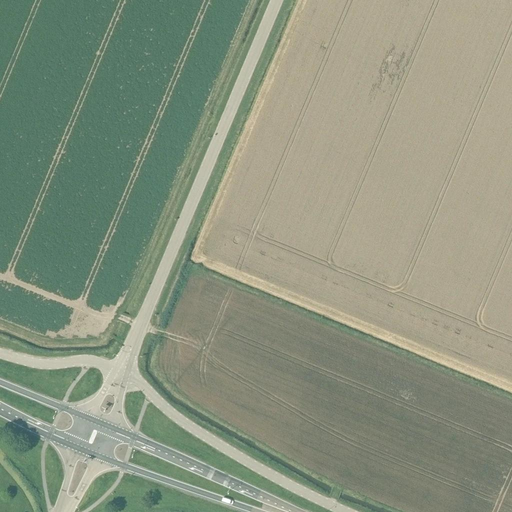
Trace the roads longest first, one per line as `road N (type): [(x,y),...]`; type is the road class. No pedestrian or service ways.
road 1 (unclassified): [(120,371),(276,0)]
road 2 (track): [(511,386),(193,256)]
road 3 (track): [(193,256),(301,0)]
road 4 (unclassified): [(343,511),(198,433),(120,371)]
road 5 (primary): [(298,511),(99,423)]
road 6 (primary): [(86,452),(256,511)]
road 7 (unclassified): [(120,371),(0,354)]
